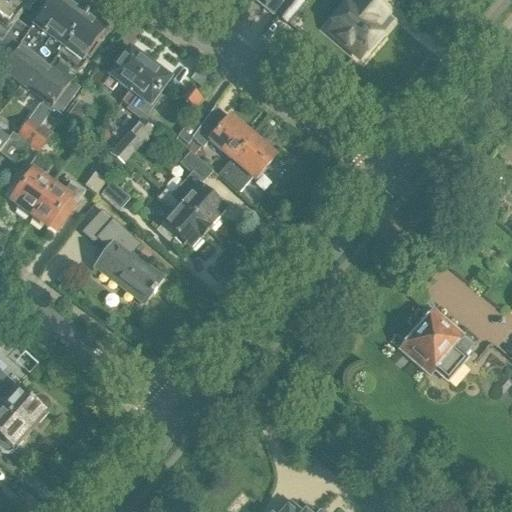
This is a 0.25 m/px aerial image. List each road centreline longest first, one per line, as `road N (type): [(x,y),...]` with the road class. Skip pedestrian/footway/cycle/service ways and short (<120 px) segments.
road 1 (tertiary): [(178,417),(390,178)]
road 2 (residential): [(390,178),(153,0)]
road 3 (residential): [(178,417),(0,284)]
road 4 (tertiary): [(390,178),(511,42)]
road 5 (tertiary): [(97,511),(178,417)]
